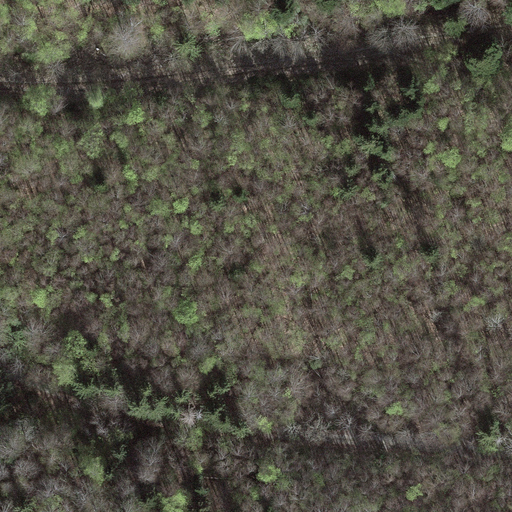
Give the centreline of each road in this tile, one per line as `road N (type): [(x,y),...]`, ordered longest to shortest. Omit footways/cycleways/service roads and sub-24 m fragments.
road 1 (track): [(511,456),(157,417),(0,373)]
road 2 (track): [(511,30),(76,86),(0,83)]
